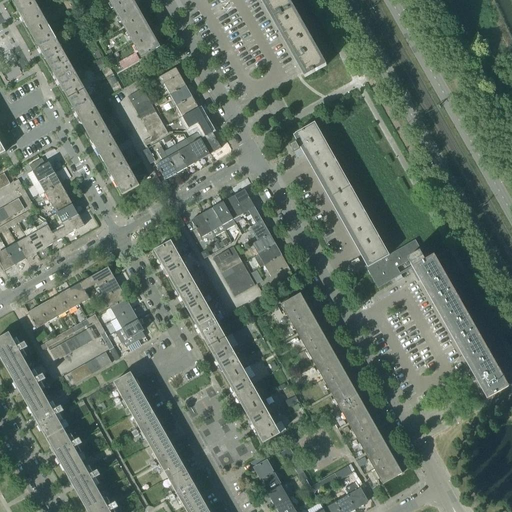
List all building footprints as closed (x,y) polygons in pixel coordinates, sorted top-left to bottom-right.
[(24,22),(31,35),(48,26),(41,13),(38,7),(33,0),(18,0),(13,3),(21,17),(22,20),(24,22)] [(107,0),(111,6),(119,21),(128,36),(141,58),(160,48),(151,32),(134,2),(132,0),(107,0)] [(262,0),(271,14),(296,59),(294,60),(297,65),(299,64),(307,77),(326,66),(288,0),(262,0)] [(42,54),(49,67),(66,57),(59,45),(59,44),(56,39),(48,26),(31,35),(39,49),(41,52),(42,54)] [(125,59),(129,65),(129,66),(139,60),(135,54),(125,59)] [(66,57),(49,67),(54,74),(57,80),(57,81),(59,84),(60,86),(60,85),(60,86),(64,92),(68,99),(85,90),(81,83),(77,76),(75,73),(74,70),(66,58),(66,57)] [(96,64),(100,71),(105,67),(102,61),(96,64)] [(163,84),(170,96),(185,87),(186,87),(185,86),(179,76),(180,76),(179,75),(176,69),(158,78),(162,85),(163,84)] [(170,96),(176,107),(192,98),(191,97),(185,87),(170,96)] [(128,98),(130,103),(141,97),(145,94),(142,89),(128,98)] [(78,118),(86,131),(102,122),(95,109),(96,109),(92,103),(85,90),(68,99),(75,113),(77,116),(78,118)] [(130,103),(133,108),(144,102),(145,104),(149,102),(145,94),(141,97),(130,103)] [(176,107),(182,118),(198,109),(198,108),(192,98),(176,107)] [(133,108),(136,113),(147,107),(149,111),(153,108),(149,102),(145,104),(144,102),(133,108)] [(136,113),(139,118),(149,112),(149,111),(147,107),(136,113)] [(139,118),(142,123),(152,117),(153,118),(157,116),(153,108),(149,111),(149,112),(139,118)] [(189,129),(198,124),(198,123),(204,120),(198,109),(182,118),(189,129)] [(161,132),(151,138),(153,142),(168,134),(157,116),(153,118),(155,122),(158,127),(161,132)] [(142,123),(145,128),(155,122),(153,118),(152,117),(142,123)] [(198,136),(200,140),(209,155),(210,155),(212,154),(220,149),(221,149),(204,120),(198,123),(198,124),(204,133),(198,136)] [(96,150),(104,163),(121,154),(117,147),(113,141),(114,141),(110,135),(102,122),(86,131),(93,145),(95,148),(96,150)] [(145,128),(148,133),(158,127),(155,122),(145,128)] [(306,153),(338,210),(353,237),(359,248),(369,266),(367,268),(368,269),(369,268),(379,286),(399,274),(396,268),(408,262),(412,269),(414,267),(418,273),(478,380),(476,381),(479,386),(481,385),(489,398),(508,387),(433,256),(424,261),(423,259),(422,258),(422,257),(419,251),(418,252),(413,242),(393,254),(392,253),(388,256),(314,123),(295,134),(295,135),(296,135),(299,141),(296,143),(290,146),(294,153),(294,152),(297,158),(306,153)] [(158,127),(148,133),(151,138),(161,132),(158,127)] [(153,142),(151,138),(143,142),(145,147),(153,142)] [(129,140),(124,143),(127,150),(133,147),(133,146),(129,140)] [(200,140),(189,146),(198,162),(199,161),(209,155),(200,140)] [(189,146),(178,152),(187,168),(188,168),(188,167),(197,162),(198,162),(189,146)] [(147,149),(143,152),(148,161),(150,165),(155,162),(153,158),(148,149),(147,149)] [(178,152),(167,159),(176,174),(177,174),(186,168),(187,168),(178,152)] [(121,154),(104,163),(112,177),(111,177),(113,180),(114,182),(122,196),(139,186),(131,173),(132,173),(128,166),(128,167),(121,154)] [(33,172),(39,183),(55,174),(55,173),(54,174),(49,164),(49,163),(45,165),(41,159),(29,166),(33,172),(33,173),(33,172)] [(176,174),(167,159),(157,165),(157,164),(156,165),(165,181),(166,180),(165,180),(175,175),(176,174)] [(4,174),(0,176),(0,178),(5,187),(10,184),(4,174)] [(39,183),(45,193),(61,184),(60,184),(56,177),(54,174),(55,174),(39,183)] [(14,183),(18,190),(22,187),(18,180),(14,183)] [(45,193),(51,204),(67,194),(66,194),(60,185),(61,184),(45,193)] [(22,187),(18,190),(22,197),(26,194),(22,187)] [(248,211),(252,219),(258,216),(248,197),(244,191),(243,191),(238,195),(237,194),(233,197),(243,214),(248,211)] [(51,204),(57,214),(72,205),(73,205),(72,205),(66,195),(67,195),(67,194),(51,204)] [(23,199),(27,207),(31,204),(27,196),(23,199)] [(232,220),(243,214),(233,197),(229,199),(224,202),(223,203),(232,220)] [(18,199),(13,202),(19,212),(24,210),(18,199)] [(13,202),(8,205),(14,215),(19,212),(13,202)] [(222,226),(232,220),(223,203),(219,205),(213,208),(212,209),(222,226)] [(8,205),(3,208),(9,218),(14,215),(8,205)] [(62,225),(78,216),(79,215),(78,215),(72,205),(73,205),(57,214),(62,225)] [(28,209),(30,211),(32,215),(36,213),(32,206),(28,209)] [(3,208),(0,209),(0,215),(4,221),(9,218),(3,208)] [(221,226),(222,226),(212,209),(208,211),(203,214),(202,215),(211,232),(212,232),(215,237),(224,232),(221,226)] [(27,213),(20,217),(23,221),(30,217),(27,213)] [(202,238),(211,232),(202,215),(197,217),(198,217),(192,220),(191,221),(195,228),(194,228),(195,230),(196,230),(201,238),(202,238)] [(65,228),(59,232),(63,238),(84,226),(78,216),(62,225),(65,228)] [(248,238),(252,246),(270,236),(269,235),(266,229),(258,216),(252,219),(256,226),(250,229),(251,230),(249,231),(252,236),(248,238)] [(18,218),(11,222),(13,226),(20,222),(18,218)] [(9,223),(1,228),(3,232),(11,227),(9,223)] [(35,229),(37,232),(46,248),(56,242),(57,243),(57,242),(63,238),(59,232),(53,235),(46,223),(35,229)] [(37,232),(27,238),(36,254),(46,248),(46,249),(47,248),(46,248),(37,232)] [(160,238),(163,243),(170,240),(167,235),(160,238)] [(252,246),(258,256),(276,246),(275,245),(272,240),(270,236),(252,246)] [(27,238),(16,244),(26,260),(25,260),(32,256),(35,254),(36,255),(36,254),(27,238)] [(219,366),(226,380),(234,393),(235,395),(237,398),(252,425),(253,427),(255,430),(263,444),(280,434),(254,389),(254,388),(251,383),(236,357),(233,351),(218,325),(218,324),(214,319),(200,293),(196,287),(182,261),(178,255),(171,242),(154,251),(162,265),(163,268),(164,270),(180,297),(181,299),(182,302),(198,329),(199,331),(200,334),(216,361),(217,363),(219,366)] [(220,249),(217,243),(211,246),(215,252),(220,249)] [(16,244),(6,250),(15,266),(25,260),(25,261),(26,260),(16,244)] [(260,268),(264,266),(282,257),(281,255),(278,250),(276,246),(258,256),(254,258),(260,268)] [(228,251),(232,257),(237,255),(233,248),(228,251)] [(15,266),(6,250),(0,253),(0,265),(4,272),(5,272),(4,271),(14,266),(15,267),(15,266)] [(217,257),(218,257),(221,263),(228,259),(232,257),(228,251),(227,251),(218,256),(217,257)] [(237,255),(232,257),(228,259),(230,263),(239,259),(237,255)] [(213,260),(219,270),(231,264),(230,263),(228,259),(221,263),(218,257),(213,260)] [(282,257),(264,266),(270,277),(279,272),(281,271),(288,267),(287,266),(284,261),(282,257)] [(219,270),(222,275),(233,268),(241,263),(239,259),(230,263),(231,264),(219,270)] [(233,268),(235,272),(244,267),(241,263),(233,268)] [(224,280),(227,284),(238,277),(238,276),(246,271),(244,267),(235,272),(236,273),(224,280)] [(96,284),(98,287),(115,278),(114,278),(108,268),(87,280),(90,287),(96,284)] [(222,275),(224,280),(236,273),(235,272),(233,268),(222,275)] [(238,276),(238,277),(240,280),(244,278),(250,289),(255,286),(246,271),(238,276)] [(262,281),(256,271),(251,274),(257,284),(262,281)] [(227,284),(229,289),(240,283),(240,281),(240,280),(238,277),(227,284)] [(98,287),(104,298),(121,289),(120,288),(120,289),(114,279),(115,279),(115,278),(98,287)] [(240,283),(243,287),(246,291),(250,289),(244,278),(240,280),(240,281),(240,283)] [(87,289),(90,287),(87,280),(80,284),(80,283),(79,283),(80,284),(70,290),(79,305),(92,298),(87,289)] [(229,289),(232,294),(243,287),(240,283),(229,289)] [(243,287),(232,294),(234,298),(246,291),(243,287)] [(68,311),(79,305),(70,290),(69,289),(69,290),(60,295),(68,311)] [(104,298),(110,309),(126,300),(127,299),(126,299),(124,297),(120,289),(121,289),(104,298)] [(58,317),(68,311),(60,295),(59,295),(58,295),(59,296),(49,301),(58,317)] [(342,369),(326,342),(325,339),(308,309),(300,295),(281,306),(285,313),(294,328),(302,343),(311,358),(319,373),(327,388),(332,395),(335,400),(382,483),(401,473),(393,458),(376,429),(360,400),(359,399),(342,369)] [(110,309),(116,319),(132,310),(133,310),(132,309),(132,310),(126,300),(110,309)] [(47,323),(58,317),(49,301),(48,301),(48,302),(46,303),(39,307),(38,307),(47,323)] [(37,329),(47,323),(38,307),(38,308),(28,313),(32,321),(32,322),(33,324),(34,324),(37,329)] [(111,322),(117,333),(138,320),(137,320),(132,310),(116,319),(111,322)] [(138,320),(117,333),(115,334),(121,343),(121,344),(123,343),(126,348),(145,337),(142,332),(144,331),(143,331),(138,321),(138,320)] [(91,328),(86,331),(92,341),(97,339),(91,328)] [(86,331),(81,334),(87,344),(92,341),(86,331)] [(57,457),(60,464),(72,485),(73,487),(75,489),(75,490),(87,511),(110,511),(118,507),(115,503),(107,507),(107,506),(92,481),(92,480),(100,475),(97,471),(89,475),(89,474),(74,449),(74,448),(81,444),(79,439),(71,443),(71,442),(70,443),(56,416),(55,416),(63,411),(60,406),(53,411),(52,410),(38,385),(38,384),(45,380),(42,375),(35,379),(34,379),(20,353),(20,352),(27,348),(24,343),(17,347),(16,347),(9,333),(0,338),(0,357),(1,359),(2,362),(3,362),(18,388),(18,389),(19,391),(20,394),(21,393),(21,394),(36,420),(36,421),(37,423),(38,425),(39,425),(54,453),(55,455),(56,458),(57,457)] [(81,334),(76,337),(82,347),(87,344),(81,334)] [(76,337),(70,340),(76,350),(82,347),(76,337)] [(70,340),(65,343),(71,353),(76,350),(70,340)] [(65,343),(60,346),(66,356),(71,353),(65,343)] [(60,346),(55,349),(61,359),(66,356),(60,346)] [(119,358),(113,348),(109,351),(115,361),(119,358)] [(61,359),(55,349),(49,352),(55,362),(61,359)] [(105,353),(100,356),(106,367),(111,364),(105,353)] [(100,356),(95,359),(101,369),(106,367),(100,356)] [(95,359),(90,362),(96,372),(101,369),(95,359)] [(90,362),(85,365),(91,375),(96,372),(90,362)] [(85,365),(80,368),(86,378),(91,375),(85,365)] [(250,366),(245,368),(249,377),(254,375),(250,366)] [(80,368),(75,371),(80,381),(86,378),(80,368)] [(75,371),(69,374),(75,384),(80,381),(75,371)] [(209,511),(195,488),(196,488),(194,485),(193,483),(177,456),(176,453),(175,451),(174,451),(159,424),(158,422),(157,419),(156,419),(141,392),(140,389),(139,387),(138,387),(130,373),(114,383),(121,396),(121,397),(114,401),(116,406),(124,402),(139,428),(139,429),(132,433),(134,438),(142,434),(157,460),(157,461),(150,465),(152,470),(160,465),(160,466),(161,466),(175,492),(176,493),(168,497),(170,500),(171,502),(178,498),(179,498),(186,511),(209,511)] [(75,384),(69,374),(64,377),(69,387),(75,384)] [(287,457),(291,464),(296,461),(289,448),(279,454),(282,460),(287,457)] [(260,481),(274,474),(267,461),(253,468),(260,480),(260,481)] [(291,464),(298,476),(303,473),(296,461),(291,464)] [(347,467),(335,474),(338,479),(350,472),(347,467)] [(300,483),(303,488),(308,485),(306,481),(307,480),(303,473),(298,476),(301,482),(300,483)] [(267,493),(281,486),(274,474),(260,481),(260,482),(261,481),(267,493)] [(335,474),(322,481),(325,486),(338,479),(335,474)] [(322,481),(312,487),(315,492),(325,486),(322,481)] [(281,486),(267,493),(267,494),(268,494),(274,505),(274,506),(287,498),(292,495),(285,483),(281,486)] [(303,488),(307,495),(312,493),(312,492),(310,488),(308,485),(303,488)] [(343,490),(347,497),(355,510),(355,509),(367,503),(360,490),(357,485),(350,489),(349,486),(343,490)] [(312,493),(307,495),(311,503),(316,500),(313,494),(315,493),(315,492),(312,487),(310,488),(312,492),(312,493)] [(347,497),(335,503),(340,511),(350,511),(354,510),(355,510),(347,497)] [(290,511),(294,510),(287,498),(274,506),(275,506),(278,511),(290,511)] [(340,511),(335,503),(323,511),(340,511)]
